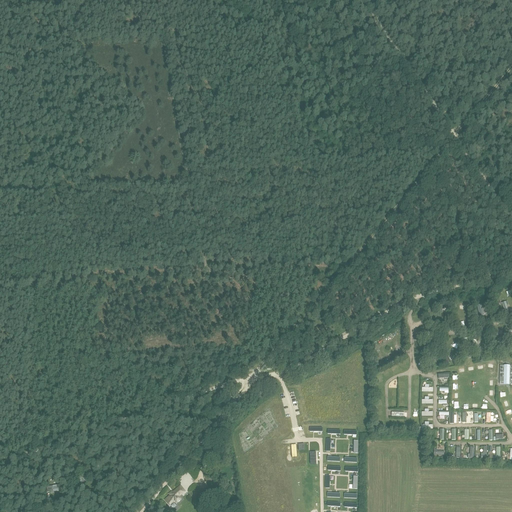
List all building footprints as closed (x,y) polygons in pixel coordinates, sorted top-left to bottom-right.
[(475,337),(472,339),(477,349),(480,348),(475,337)] [(486,421),(494,421),(494,416),(491,415),(492,412),(487,412),(486,421)] [(308,425),(308,434),(322,434),(322,425),(308,425)] [(326,426),(326,435),(340,436),(340,427),(326,426)] [(343,427),(342,435),(356,436),(356,427),(343,427)] [(350,438),(349,452),(358,452),(359,438),(350,438)] [(326,439),(326,452),(334,452),(335,439),(326,439)] [(326,453),(326,462),(339,463),(340,454),(326,453)] [(344,453),(343,462),(357,463),(358,454),(344,453)] [(325,463),(324,472),(338,473),(339,464),(325,463)] [(344,464),(343,473),(357,474),(357,465),(344,464)] [(86,474),(75,478),(77,483),(88,478),(86,474)] [(323,475),(323,487),(331,488),(332,475),(323,475)] [(349,475),(348,489),(357,489),(358,476),(349,475)] [(170,495),(164,500),(169,506),(173,503),(173,502),(174,500),(176,503),(177,502),(178,502),(180,501),(180,500),(181,499),(179,497),(178,495),(180,493),(182,494),(183,496),(188,492),(191,492),(192,491),(194,490),(196,488),(198,486),(191,479),(183,486),(187,491),(184,493),(184,492),(185,491),(181,486),(173,493),(172,492),(169,494),(170,495)] [(326,489),(326,498),(340,498),(340,490),(326,489)] [(343,490),(343,499),(357,500),(357,491),(343,490)] [(326,500),(326,509),(340,510),(340,501),(326,500)] [(343,500),(343,509),(357,510),(357,501),(343,500)]
